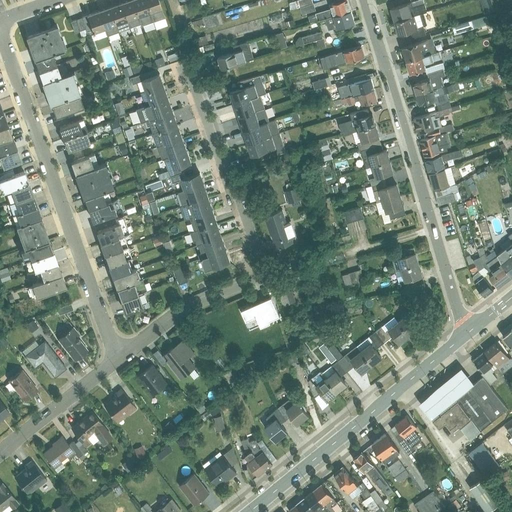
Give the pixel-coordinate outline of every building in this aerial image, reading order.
[(142,27),(154,23),(145,0),(136,0),(133,1),(142,25),(142,27)] [(165,19),(158,0),(145,0),(154,23),(165,19)] [(290,11),(299,8),(297,0),(296,0),(288,2),(290,11)] [(301,0),(298,1),(300,9),(313,5),(311,0),(301,0)] [(310,24),(326,19),(351,12),(347,0),(329,6),(331,10),(315,14),(315,15),(308,17),(310,24)] [(391,10),(395,22),(423,14),(426,13),(422,0),(409,4),(391,10)] [(479,0),(485,14),(498,10),(495,0),(479,0)] [(142,25),(133,1),(121,5),(130,29),(142,25)] [(259,8),(258,3),(248,6),(250,11),(259,8)] [(119,34),(130,29),(121,5),(110,9),(119,34)] [(316,11),(313,5),(300,9),(302,15),(316,11)] [(119,34),(110,9),(99,13),(105,30),(108,38),(119,34)] [(334,29),(354,23),(351,12),(326,19),(328,26),(333,24),(334,29)] [(88,36),(105,30),(99,13),(82,19),(86,30),(88,36)] [(399,35),(410,32),(412,39),(426,35),(423,27),(427,26),(423,14),(395,22),(399,35)] [(281,15),(270,18),(272,24),(283,21),(281,15)] [(489,25),(487,17),(452,27),(455,36),(489,25)] [(80,33),(86,30),(82,19),(76,21),(80,33)] [(80,33),(76,21),(71,23),(75,34),(79,33),(82,38),(88,36),(86,30),(80,33)] [(40,34),(48,57),(53,55),(53,54),(64,51),(56,29),(40,34)] [(283,33),(275,36),(280,50),(287,48),(283,33)] [(311,43),(323,39),(321,33),(298,40),(295,44),(296,47),(311,43)] [(36,61),(48,57),(40,34),(27,39),(36,61)] [(499,36),(493,38),(496,47),(502,45),(499,36)] [(206,37),(197,39),(199,47),(208,44),(206,37)] [(323,39),(311,43),(312,47),(324,44),(323,39)] [(403,48),(407,63),(436,54),(434,46),(432,45),(430,45),(429,40),(403,48)] [(220,70),(254,62),(249,43),(233,47),(235,54),(217,59),(220,70)] [(323,71),(364,58),(361,46),(320,59),(323,71)] [(176,49),(167,51),(169,62),(178,60),(176,49)] [(427,75),(428,75),(443,70),(445,70),(439,53),(436,54),(407,63),(410,74),(425,70),(427,75),(426,75),(427,75)] [(40,73),(57,67),(53,55),(48,57),(36,61),(40,73)] [(127,57),(121,59),(124,68),(130,66),(127,57)] [(163,58),(155,61),(158,69),(165,66),(163,58)] [(307,70),(306,64),(297,66),(299,72),(307,70)] [(40,73),(44,84),(61,78),(57,67),(40,73)] [(130,68),(123,70),(126,78),(133,75),(130,68)] [(413,87),(415,96),(451,86),(451,84),(444,86),(442,78),(446,77),(443,70),(428,75),(429,80),(420,82),(420,84),(414,85),(414,86),(413,87)] [(105,74),(107,82),(115,79),(112,71),(105,74)] [(48,95),(76,85),(72,74),(61,78),(44,84),(48,95)] [(137,84),(141,95),(163,87),(159,75),(143,81),(141,75),(130,79),(132,86),(137,84)] [(328,104),(334,102),(374,90),(371,80),(368,81),(366,75),(354,79),(355,84),(348,86),(348,89),(337,92),(339,97),(327,100),(328,104)] [(230,94),(234,106),(261,97),(266,95),(260,77),(237,84),(239,91),(230,94)] [(332,85),(329,78),(312,83),(314,90),(332,85)] [(48,95),(52,106),(80,97),(76,85),(48,95)] [(449,101),(443,103),(441,96),(447,94),(447,93),(453,92),(451,86),(415,96),(418,105),(420,105),(420,106),(425,104),(426,106),(436,103),(439,112),(451,108),(449,101)] [(141,95),(146,108),(168,100),(163,87),(141,95)] [(361,106),(377,101),(374,90),(334,102),(335,106),(346,103),(347,106),(356,103),(355,102),(360,100),(361,106)] [(67,120),(86,113),(80,97),(52,106),(56,118),(65,114),(67,120)] [(234,106),(238,119),(265,110),(261,97),(234,106)] [(141,125),(146,123),(173,113),(168,100),(146,108),(136,111),(141,125)] [(215,111),(220,124),(236,118),(232,105),(215,111)] [(428,139),(447,134),(454,131),(453,125),(442,128),(439,118),(449,115),(449,113),(460,110),(459,106),(451,108),(439,112),(414,119),(418,135),(426,132),(428,139)] [(238,119),(243,132),(269,123),(265,110),(238,119)] [(150,126),(153,135),(177,126),(173,113),(146,123),(147,127),(150,126)] [(298,114),(292,116),(295,123),(300,122),(298,114)] [(343,136),(353,133),(376,126),(372,115),(340,124),(343,136)] [(335,119),(322,123),(324,131),(337,127),(335,119)] [(60,129),(64,141),(87,132),(84,121),(60,129)] [(243,132),(247,145),(279,135),(275,121),(269,123),(243,132)] [(115,135),(122,133),(119,122),(111,124),(115,135)] [(157,148),(158,148),(182,139),(177,126),(153,135),(152,135),(157,148)] [(374,148),(381,146),(376,126),(353,133),(356,145),(358,144),(360,152),(361,152),(374,148)] [(0,143),(13,139),(8,127),(0,129),(0,143)] [(135,139),(132,130),(125,132),(128,141),(135,139)] [(68,152),(96,141),(92,131),(87,132),(64,141),(68,152)] [(303,132),(297,133),(299,140),(305,138),(303,132)] [(425,158),(448,151),(447,149),(451,148),(447,134),(428,139),(420,141),(425,158)] [(247,145),(251,157),(261,154),(263,160),(286,153),(279,135),(247,145)] [(0,156),(16,150),(13,139),(0,143),(0,156)] [(162,161),(164,160),(187,153),(182,139),(158,148),(162,161)] [(53,144),(56,153),(65,150),(62,141),(53,144)] [(125,146),(120,148),(122,156),(128,154),(125,146)] [(381,146),(374,148),(376,154),(383,152),(381,146)] [(508,154),(505,147),(498,150),(501,158),(508,154)] [(366,169),(372,168),(390,163),(386,151),(383,152),(376,154),(374,148),(361,152),(366,169)] [(0,168),(20,162),(16,150),(0,156),(0,168)] [(73,162),(85,158),(82,150),(71,154),(73,162)] [(429,172),(445,168),(443,162),(463,156),(461,150),(426,160),(429,172)] [(164,160),(170,177),(181,174),(180,169),(191,165),(187,153),(164,160)] [(76,175),(98,167),(94,155),(85,158),(73,162),(71,163),(76,175)] [(383,177),(393,174),(390,163),(372,168),(375,179),(370,180),(371,187),(385,183),(383,177)] [(76,175),(81,188),(110,178),(105,164),(98,167),(76,175)] [(436,199),(453,194),(459,192),(456,186),(455,185),(450,168),(445,170),(445,168),(429,172),(433,190),(436,199)] [(138,172),(141,180),(147,178),(144,169),(138,172)] [(0,193),(0,194),(5,192),(28,184),(24,173),(15,176),(13,171),(0,175),(0,193)] [(159,180),(167,178),(165,171),(157,173),(159,180)] [(204,185),(200,174),(184,179),(181,174),(170,177),(173,184),(180,181),(183,192),(204,185)] [(102,193),(114,189),(110,178),(81,188),(85,199),(102,193)] [(160,183),(144,185),(145,192),(161,190),(160,183)] [(371,187),(376,204),(400,197),(397,185),(387,188),(385,183),(371,187)] [(9,205),(33,197),(28,184),(5,192),(9,205)] [(208,199),(204,185),(183,192),(179,194),(183,207),(208,199)] [(371,185),(365,187),(369,201),(375,200),(371,185)] [(302,201),(298,188),(285,193),(288,205),(302,201)] [(106,205),(102,193),(85,199),(89,211),(106,205)] [(152,194),(146,196),(148,203),(155,201),(152,194)] [(453,194),(436,199),(438,206),(455,202),(453,194)] [(142,206),(148,205),(145,196),(140,198),(142,206)] [(9,205),(13,216),(37,208),(33,197),(9,205)] [(391,220),(406,216),(400,197),(376,204),(379,215),(381,215),(384,225),(391,223),(391,220)] [(212,212),(208,199),(183,207),(181,208),(185,221),(190,220),(212,212)] [(106,205),(89,211),(93,222),(116,214),(114,207),(113,202),(106,205)] [(150,204),(154,216),(159,214),(155,202),(150,204)] [(16,228),(41,219),(37,208),(13,216),(16,228)] [(361,232),(366,230),(363,220),(364,219),(361,209),(354,211),(358,221),(361,232)] [(265,217),(274,243),(275,243),(277,249),(293,244),(292,240),(297,239),(291,223),(287,224),(282,211),(265,217)] [(358,221),(354,211),(348,213),(352,223),(358,221)] [(217,225),(212,212),(190,220),(194,233),(217,225)] [(352,223),(348,213),(343,214),(350,236),(355,235),(352,223)] [(12,215),(6,217),(9,225),(14,224),(12,215)] [(16,228),(20,238),(45,229),(41,219),(16,228)] [(101,245),(124,237),(129,235),(123,219),(115,221),(117,226),(97,233),(101,245)] [(478,222),(484,240),(490,238),(484,220),(478,222)] [(164,227),(162,221),(156,223),(158,229),(164,227)] [(221,239),(217,225),(194,233),(199,246),(221,239)] [(24,250),(49,242),(45,229),(20,238),(24,250)] [(101,245),(105,256),(128,248),(124,237),(101,245)] [(226,252),(221,239),(199,246),(202,254),(198,256),(199,260),(202,260),(226,252)] [(155,248),(161,245),(159,240),(153,242),(155,248)] [(318,241),(305,245),(308,254),(320,249),(318,241)] [(25,263),(53,253),(49,242),(24,250),(21,252),(25,263)] [(174,254),(170,243),(164,245),(168,256),(174,254)] [(511,278),(511,277),(511,244),(497,256),(501,263),(511,278)] [(109,267),(128,261),(128,260),(131,259),(128,248),(105,256),(109,267)] [(501,263),(497,256),(495,251),(487,257),(485,255),(483,248),(477,251),(479,258),(484,268),(486,269),(490,273),(488,275),(497,289),(511,278),(501,263)] [(393,261),(396,273),(419,266),(414,249),(400,253),(402,258),(397,259),(398,260),(393,261)] [(230,264),(226,252),(202,260),(206,272),(230,264)] [(35,272),(57,264),(53,253),(25,263),(30,274),(35,272)] [(485,298),(494,292),(478,271),(473,261),(471,256),(466,258),(475,285),(485,298)] [(109,267),(113,279),(132,272),(128,261),(109,267)] [(35,272),(39,284),(61,276),(57,264),(35,272)] [(409,288),(424,284),(419,266),(396,273),(399,284),(402,283),(404,290),(409,288)] [(188,268),(175,270),(178,282),(191,279),(188,268)] [(0,272),(0,279),(2,284),(11,281),(7,269),(0,272)] [(117,290),(141,282),(136,270),(132,272),(113,279),(117,290)] [(360,271),(348,274),(349,275),(342,277),(345,288),(359,283),(359,286),(364,284),(360,271)] [(299,273),(293,275),(295,282),(302,280),(299,273)] [(36,298),(65,288),(61,276),(39,284),(32,286),(36,298)] [(117,290),(121,302),(142,294),(147,293),(143,281),(141,282),(117,290)] [(424,284),(409,288),(411,295),(426,291),(424,284)] [(193,295),(191,289),(182,293),(185,299),(193,295)] [(482,297),(477,290),(474,292),(479,300),(482,297)] [(285,293),(279,295),(283,308),(290,306),(285,293)] [(125,313),(142,308),(142,306),(146,304),(142,294),(121,302),(125,313)] [(269,322),(280,317),(271,298),(241,312),(250,330),(260,325),(261,328),(270,324),(269,322)] [(16,305),(19,310),(27,305),(24,300),(16,305)] [(57,310),(60,316),(74,311),(71,305),(57,310)] [(311,308),(315,320),(323,318),(319,306),(311,308)] [(410,337),(419,329),(408,315),(398,323),(410,337)] [(315,323),(320,336),(328,334),(324,320),(315,323)] [(26,327),(32,334),(39,329),(33,321),(26,327)] [(348,323),(331,327),(333,333),(350,328),(348,323)] [(410,337),(398,323),(387,330),(388,331),(385,333),(381,328),(375,333),(384,344),(393,338),(399,345),(410,337)] [(58,340),(75,362),(88,352),(78,339),(80,337),(73,328),(58,340)] [(511,331),(503,338),(511,349),(511,331)] [(371,367),(381,359),(375,351),(384,344),(375,333),(356,348),(371,367)] [(293,341),(285,344),(288,351),(295,348),(293,341)] [(55,378),(66,370),(44,342),(39,347),(35,342),(22,353),(26,357),(25,358),(35,370),(43,363),(55,378)] [(163,357),(181,380),(189,374),(194,380),(199,377),(194,370),(196,369),(188,360),(194,355),(184,342),(163,357)] [(504,366),(510,360),(496,343),(484,353),(497,368),(502,364),(504,366)] [(303,344),(298,345),(307,355),(310,353),(303,344)] [(331,365),(336,361),(328,349),(324,345),(319,349),(331,365)] [(371,367),(356,348),(344,358),(333,345),(328,349),(336,361),(338,362),(346,374),(355,367),(361,375),(371,367)] [(297,363),(295,354),(286,357),(289,365),(297,363)] [(483,378),(490,386),(497,380),(492,374),(496,370),(483,354),(474,362),(483,373),(481,375),(483,378)] [(220,360),(216,363),(222,370),(225,367),(220,360)] [(337,394),(347,386),(341,378),(346,374),(338,362),(322,374),(337,394)] [(153,397),(167,385),(152,366),(137,377),(153,397)] [(236,382),(232,371),(222,375),(227,386),(236,382)] [(25,402),(38,392),(22,372),(9,381),(25,402)] [(337,394),(322,374),(320,373),(308,382),(314,399),(320,394),(327,402),(337,394)] [(470,439),(508,408),(490,386),(483,378),(456,399),(458,401),(433,420),(439,428),(446,423),(454,432),(460,427),(470,439)] [(118,425),(137,410),(121,390),(114,396),(116,398),(104,407),(118,425)] [(200,414),(205,410),(198,400),(192,404),(200,414)] [(301,422),(309,416),(306,411),(307,411),(306,409),(305,408),(304,407),(303,406),(302,405),(302,406),(298,401),(292,405),(289,401),(278,410),(286,421),(291,417),(295,423),(299,420),(301,422)] [(0,421),(9,414),(0,402),(0,421)] [(221,412),(217,406),(209,412),(213,418),(221,412)] [(276,442),(284,435),(282,433),(286,430),(281,424),(286,421),(278,410),(267,418),(270,423),(264,427),(268,432),(267,432),(267,434),(268,435),(269,436),(270,437),(271,438),(272,437),(276,442)] [(103,444),(111,438),(92,413),(72,429),(86,447),(97,437),(103,444)] [(212,417),(208,413),(201,418),(204,423),(212,417)] [(414,446),(421,440),(413,430),(416,427),(407,415),(391,428),(409,454),(416,450),(414,446)] [(221,417),(213,420),(216,432),(225,429),(221,417)] [(163,428),(169,436),(175,430),(169,423),(163,428)] [(385,462),(400,452),(386,432),(372,444),(385,462)] [(68,458),(75,453),(81,460),(86,457),(83,454),(77,445),(73,441),(68,444),(62,436),(52,444),(53,446),(43,454),(57,472),(65,467),(63,464),(69,459),(68,458)] [(252,449),(249,442),(247,438),(242,440),(246,451),(243,452),(245,455),(249,460),(247,462),(248,463),(247,463),(247,469),(252,480),(266,469),(252,449)] [(266,469),(273,464),(260,448),(256,439),(249,442),(252,449),(266,469)] [(77,445),(83,454),(87,452),(80,443),(77,445)] [(499,465),(482,443),(469,453),(486,475),(499,465)] [(146,456),(142,445),(134,449),(139,459),(146,456)] [(388,496),(394,491),(362,451),(353,459),(364,473),(366,471),(381,490),(383,488),(388,496)] [(219,486),(236,472),(220,452),(203,465),(205,467),(205,468),(219,486)] [(138,464),(132,456),(122,464),(128,472),(138,464)] [(28,495),(47,480),(32,460),(24,466),(26,468),(14,477),(28,495)] [(399,460),(388,467),(398,482),(409,473),(399,460)] [(362,482),(358,486),(343,467),(334,475),(353,498),(360,492),(365,499),(363,501),(370,511),(383,511),(370,493),(362,482)] [(508,470),(500,473),(503,481),(511,478),(508,470)] [(195,505),(209,494),(194,474),(179,485),(195,505)] [(486,511),(501,502),(484,478),(470,488),(485,511),(486,511)] [(0,511),(7,511),(19,504),(2,483),(0,484),(0,511)] [(124,491),(119,484),(113,488),(119,495),(124,491)] [(335,511),(331,506),(337,503),(322,484),(313,491),(329,511),(335,511)] [(375,489),(370,493),(383,511),(387,511),(385,509),(387,507),(375,489)] [(438,511),(445,507),(433,490),(414,504),(418,511),(438,511)] [(463,493),(461,490),(447,501),(441,493),(437,495),(445,507),(463,493)] [(329,511),(313,491),(303,499),(314,511),(315,511),(319,509),(321,511),(329,511)] [(177,511),(180,510),(172,499),(154,511),(177,511)] [(314,511),(303,499),(296,505),(302,511),(314,511)] [(456,499),(448,505),(452,511),(461,506),(456,499)] [(54,509),(56,511),(72,511),(64,502),(54,509)] [(143,511),(152,511),(151,510),(152,508),(147,503),(140,508),(143,511)]
